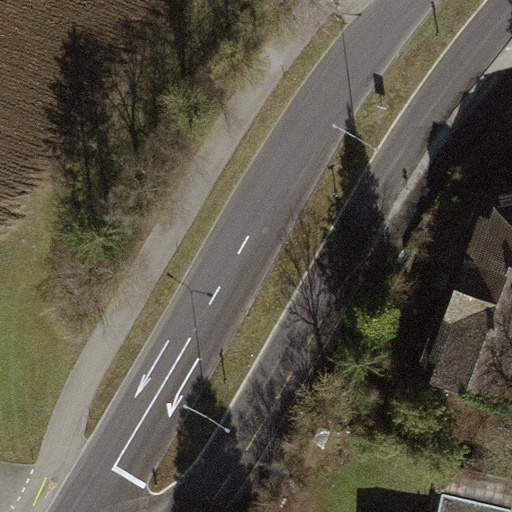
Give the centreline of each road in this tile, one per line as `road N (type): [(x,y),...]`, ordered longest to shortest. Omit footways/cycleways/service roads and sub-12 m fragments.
road 1 (tertiary): [(184,511),(225,469),(429,112),(511,9)]
road 2 (tertiary): [(417,0),(338,91),(131,446),(114,511)]
